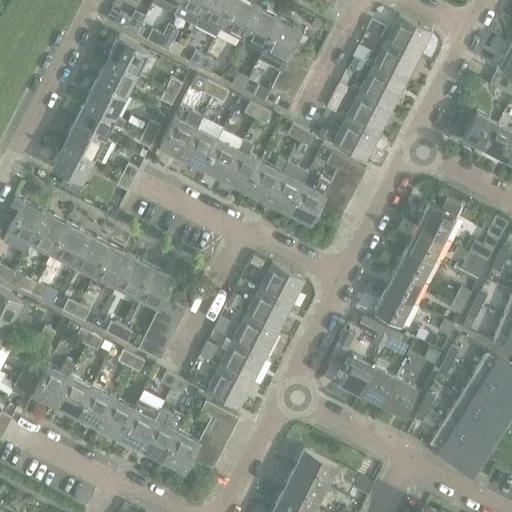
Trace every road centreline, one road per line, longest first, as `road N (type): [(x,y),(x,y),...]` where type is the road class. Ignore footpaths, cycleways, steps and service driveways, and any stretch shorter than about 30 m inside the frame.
road 1 (residential): [(340,276),(147,183)]
road 2 (residential): [(0,183),(96,0)]
road 3 (residential): [(340,276),(410,146)]
road 4 (residential): [(407,457),(284,393)]
road 5 (residential): [(303,122),(364,0)]
road 6 (residential): [(410,146),(474,32)]
road 7 (residential): [(228,511),(284,393)]
road 8 (residential): [(284,393),(340,276)]
